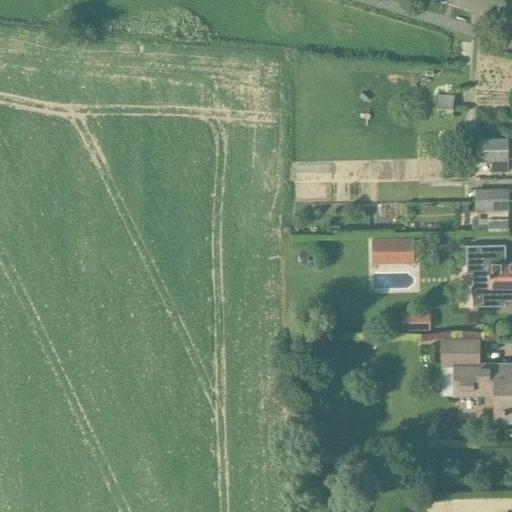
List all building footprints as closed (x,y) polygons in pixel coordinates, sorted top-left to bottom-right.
[(490,161),(508,160),(508,137),(474,138),(474,139),(460,139),(461,160),(474,160),(474,161),(490,161)] [(508,160),(490,161),(490,173),(508,172),(508,160)] [(509,231),(508,188),(487,189),(488,210),(487,210),(487,220),(477,220),(478,231),(509,231)] [(475,210),(487,210),(488,210),(487,189),(475,189),(475,210)] [(413,259),(413,238),(393,239),(393,260),(413,259)] [(511,262),(505,263),(505,245),(466,246),(467,273),(475,273),(476,301),(511,300),(511,262)] [(402,329),(430,329),(430,317),(402,317),(402,329)] [(511,363),(480,364),(479,337),(440,338),(440,368),(454,368),(455,394),(495,394),(495,421),(511,421),(511,363)]
